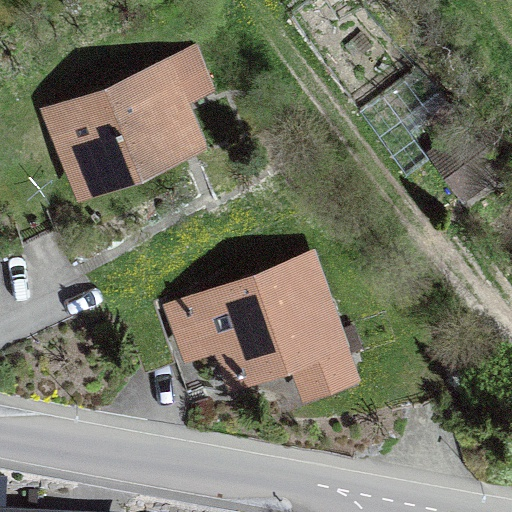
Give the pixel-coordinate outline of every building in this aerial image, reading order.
[(166,63),(49,110),(64,148),(81,141),(96,178),(180,144),(158,90),(174,83),(166,63)] [(471,119),(430,150),(462,193),(503,162),(471,119)] [(0,184),(22,239),(53,227),(31,172),(0,184)] [(345,358),(308,257),(172,307),(186,345),(219,333),(233,372),(292,351),(301,374),(345,358)] [(392,351),(411,405),(440,396),(421,342),(392,351)]
